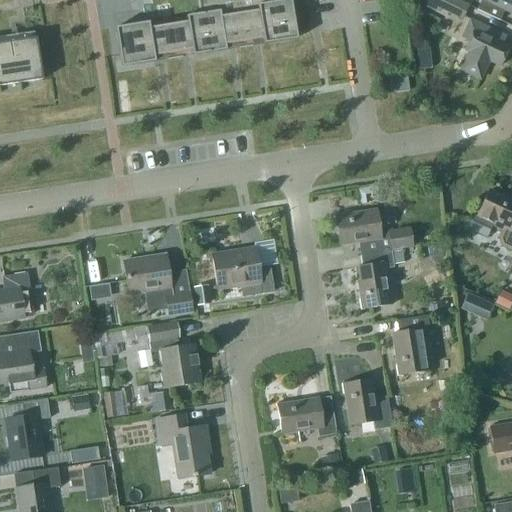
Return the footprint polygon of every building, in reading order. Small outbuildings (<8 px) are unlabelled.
[(197,0),(200,14),(185,17),(186,21),(148,27),(147,23),(114,28),(120,68),(153,62),(153,58),(191,52),(191,56),(225,51),(224,46),(262,40),(262,45),(296,39),(290,0),(275,2),(274,0),(197,0)] [(439,10),(462,20),(468,7),(453,0),(425,0),(423,6),(437,13),(439,10)] [(511,0),(479,0),(475,10),(498,21),(503,10),(511,14),(511,0)] [(499,43),(502,36),(470,21),(462,39),(468,42),(464,51),(469,54),(460,72),(480,81),(489,63),(500,68),(509,48),(499,43)] [(0,86),(41,80),(35,39),(0,44),(0,86)] [(390,82),(392,94),(409,92),(408,80),(390,82)] [(488,235),(492,226),(504,232),(504,233),(501,231),(498,239),(501,247),(511,252),(511,202),(488,192),(476,219),(478,220),(475,228),(477,229),(475,233),(483,236),(484,233),(488,235)] [(389,233),(389,234),(381,235),(377,210),(335,217),(339,247),(358,244),(360,256),(391,251),(412,247),(409,229),(389,233)] [(240,287),(242,298),(273,294),(270,268),(258,269),(255,249),(214,254),(220,290),(240,287)] [(401,250),(391,251),(394,265),(403,264),(401,250)] [(391,251),(360,256),(362,268),(355,269),(361,310),(392,306),(386,270),(394,268),(394,265),(391,251)] [(148,313),(166,310),(167,317),(192,314),(185,272),(168,275),(165,256),(123,263),(128,297),(145,294),(148,313)] [(2,292),(0,292),(0,322),(22,319),(23,319),(22,316),(32,315),(30,305),(21,306),(18,290),(28,289),(26,274),(0,278),(2,292)] [(89,287),(91,302),(111,298),(108,283),(89,287)] [(193,288),(195,307),(210,305),(207,286),(193,288)] [(511,296),(500,291),(494,304),(508,310),(511,301),(511,296)] [(467,292),(461,308),(487,318),(493,303),(467,292)] [(446,301),(434,303),(438,327),(450,325),(446,301)] [(391,335),(397,376),(427,371),(422,335),(429,334),(426,317),(396,322),(398,334),(391,335)] [(199,385),(194,346),(178,349),(176,339),(178,339),(176,325),(144,329),(146,337),(148,354),(158,353),(161,371),(159,371),(162,390),(199,385)] [(144,327),(133,329),(134,338),(146,337),(144,329),(144,327)] [(0,387),(7,386),(9,395),(44,389),(41,371),(30,372),(27,354),(38,352),(36,338),(11,342),(13,355),(0,357),(0,387)] [(103,348),(94,349),(95,359),(104,357),(103,348)] [(104,357),(95,359),(97,368),(106,367),(104,357)] [(374,422),(375,430),(392,427),(386,397),(375,399),(372,380),(342,386),(349,427),(374,422)] [(155,394),(158,413),(171,411),(168,392),(155,394)] [(111,393),(102,394),(105,419),(115,418),(111,393)] [(87,396),(70,398),(72,413),(89,411),(87,396)] [(318,429),(319,438),(336,435),(330,398),(318,400),(317,399),(276,406),(281,436),(318,429)] [(5,420),(11,462),(41,458),(36,421),(49,419),(46,400),(20,404),(22,418),(5,420)] [(172,445),(177,479),(208,475),(205,455),(208,454),(204,429),(185,431),(183,416),(157,420),(161,447),(172,445)] [(509,451),(511,469),(511,425),(488,429),(492,454),(509,451)] [(63,453),(53,454),(55,466),(65,465),(63,453)] [(384,453),(371,456),(373,465),(386,462),(384,453)] [(337,460),(321,463),(323,473),(339,469),(337,460)] [(102,467),(81,470),(82,480),(104,477),(102,467)] [(15,489),(18,511),(50,511),(47,489),(59,488),(56,469),(31,473),(33,487),(15,489)] [(511,511),(511,501),(496,503),(496,511),(511,511)] [(369,511),(367,502),(350,505),(351,511),(369,511)]
